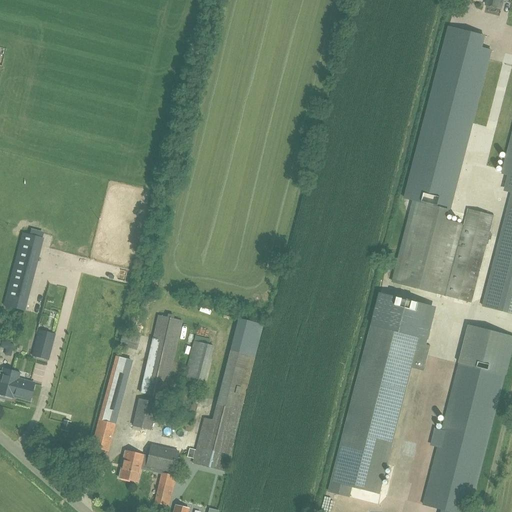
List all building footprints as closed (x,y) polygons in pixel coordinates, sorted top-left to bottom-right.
[(487,0),(486,6),(502,9),(504,1),(501,1),(501,0),(487,0)] [(405,198),(414,201),(447,209),(449,210),(491,52),(482,50),(466,46),(470,33),(451,28),(405,198)] [(489,116),(496,118),(501,105),(495,102),(489,116)] [(511,133),(502,173),(508,175),(511,175),(511,190),(511,193),(482,306),(511,313),(511,133)] [(445,219),(447,209),(414,201),(393,282),(445,295),(463,224),(445,219)] [(495,215),(468,207),(445,295),(472,303),(495,215)] [(44,238),(23,233),(22,232),(3,305),(25,311),(44,238)] [(421,337),(428,339),(437,307),(379,292),(370,326),(421,337)] [(183,321),(158,315),(140,393),(173,401),(175,393),(167,391),(183,321)] [(437,447),(422,506),(441,510),(453,511),(470,511),(511,349),(511,333),(469,323),(441,429),(435,428),(430,445),(437,447)] [(329,492),(350,497),(353,487),(380,494),(413,368),(424,371),(431,346),(419,343),(421,337),(370,326),(329,492)] [(136,351),(141,334),(124,329),(119,345),(136,351)] [(53,340),(37,336),(32,355),(48,360),(53,340)] [(92,447),(108,451),(122,398),(125,399),(130,381),(127,381),(132,361),(116,357),(92,447)] [(59,391),(87,399),(96,366),(76,361),(71,378),(63,375),(59,391)] [(13,398),(13,396),(17,379),(19,373),(3,369),(3,372),(0,371),(0,394),(1,396),(4,397),(6,396),(13,398)] [(30,400),(34,383),(17,379),(13,396),(30,400)] [(157,403),(138,399),(132,426),(151,430),(157,403)] [(236,426),(205,419),(193,464),(225,472),(236,426)] [(69,432),(72,422),(64,420),(61,430),(69,432)] [(178,451),(151,445),(149,457),(144,455),(142,465),(173,472),(178,451)] [(125,451),(119,477),(138,482),(142,465),(144,455),(125,451)] [(161,472),(155,502),(169,506),(176,476),(161,472)]
